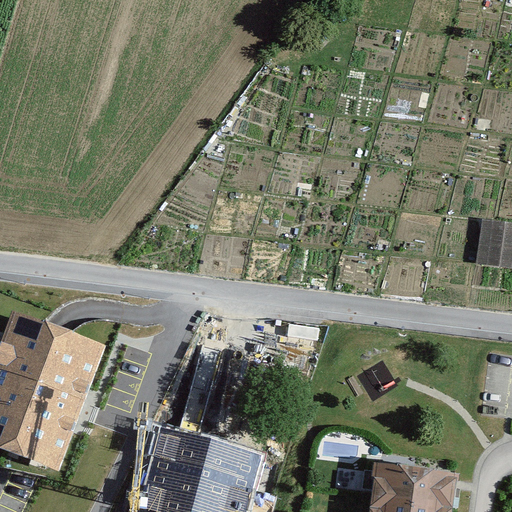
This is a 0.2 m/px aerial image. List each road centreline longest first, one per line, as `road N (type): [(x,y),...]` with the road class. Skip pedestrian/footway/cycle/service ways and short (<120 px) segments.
road 1 (residential): [(511,326),(208,289)]
road 2 (residential): [(100,511),(208,289)]
road 3 (residential): [(208,289),(0,264)]
